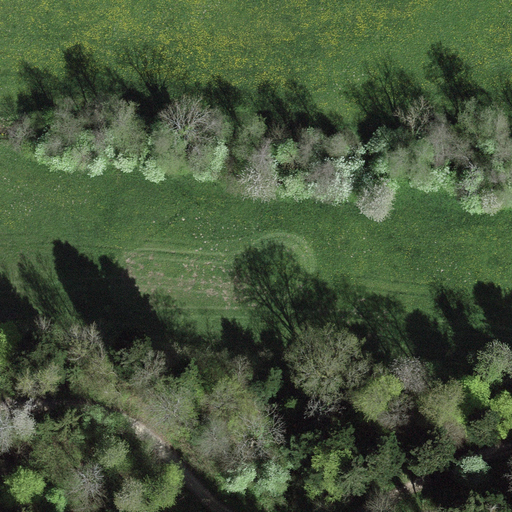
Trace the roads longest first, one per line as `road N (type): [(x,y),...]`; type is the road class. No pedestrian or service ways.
road 1 (track): [(0,410),(71,406),(119,416),(217,511)]
road 2 (track): [(362,511),(473,454),(511,443)]
